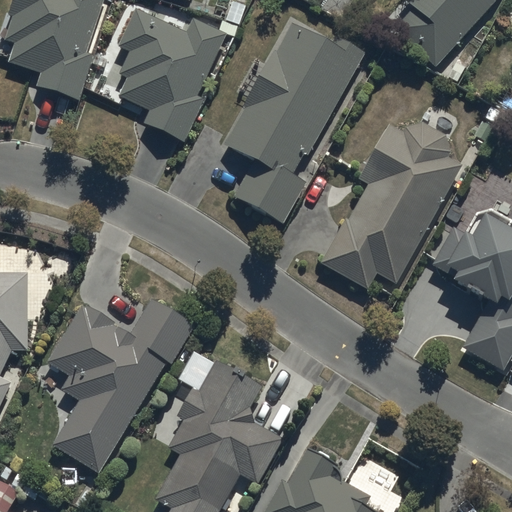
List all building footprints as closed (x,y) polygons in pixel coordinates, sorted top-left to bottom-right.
[(84,53),(100,0),(10,0),(0,33),(0,40),(13,44),(6,64),(37,73),(32,87),(77,101),(91,55),(84,53)] [(392,32),(431,66),(493,0),(403,0),(403,2),(411,10),(392,32)] [(196,93),(223,34),(191,19),(184,32),(131,10),(116,46),(126,54),(117,95),(146,108),(140,121),(182,140),(202,97),(196,93)] [(292,20),(220,147),(251,164),(232,198),(281,226),(305,183),(294,177),(361,58),(292,20)] [(373,273),(394,285),(460,165),(446,157),(449,152),(444,135),(421,122),(402,127),(390,121),(358,180),(367,185),(322,266),(364,289),(373,273)] [(461,350),(500,372),(511,351),(511,206),(502,224),(481,211),(466,237),(452,228),(430,267),(489,300),(461,350)] [(0,408),(14,380),(2,375),(14,350),(27,349),(30,273),(0,271),(0,408)] [(52,443),(99,473),(195,322),(155,297),(133,331),(85,301),(47,359),(69,373),(60,388),(79,400),(52,443)] [(265,388),(217,361),(169,446),(182,453),(158,497),(174,506),(170,511),(219,511),(241,473),(258,482),(284,438),(257,422),(253,409),(265,388)] [(376,511),(365,506),(370,497),(328,474),(334,465),(302,448),(266,511),(376,511)] [(0,511),(2,511),(16,487),(0,478),(0,511)]
